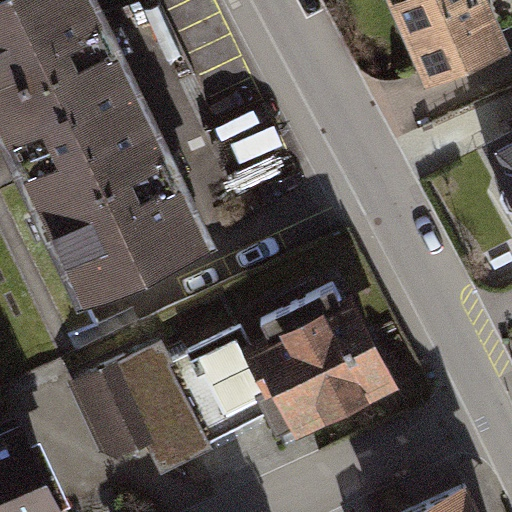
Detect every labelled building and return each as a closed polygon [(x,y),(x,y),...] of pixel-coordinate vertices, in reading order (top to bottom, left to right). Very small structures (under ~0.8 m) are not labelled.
[(0,0),(0,105),(91,302),(211,246),(96,0),(0,0)] [(481,0),(393,0),(428,79),(502,47),(481,0)] [(511,0),(494,0),(506,26),(511,23),(511,0)] [(511,136),(493,146),(511,181),(511,136)] [(334,285),(263,319),(311,419),(382,386),(334,285)] [(155,433),(167,459),(216,438),(169,332),(78,372),(114,452),(155,433)] [(60,511),(23,426),(0,435),(0,511),(60,511)] [(483,511),(469,481),(403,511),(483,511)]
